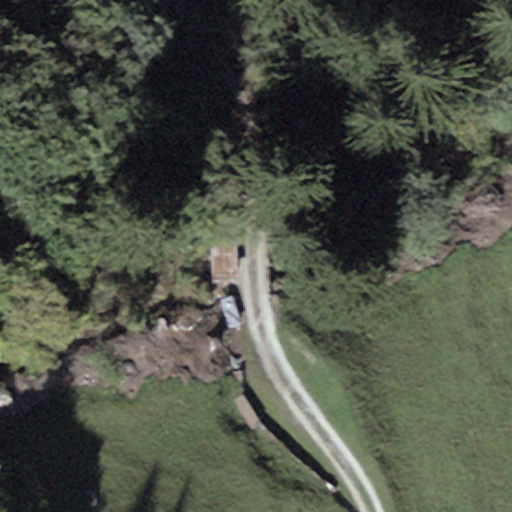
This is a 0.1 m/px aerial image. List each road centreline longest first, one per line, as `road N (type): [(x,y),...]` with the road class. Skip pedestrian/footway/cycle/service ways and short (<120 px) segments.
road 1 (track): [(377,511),(283,381),(193,184)]
road 2 (track): [(139,0),(193,184)]
